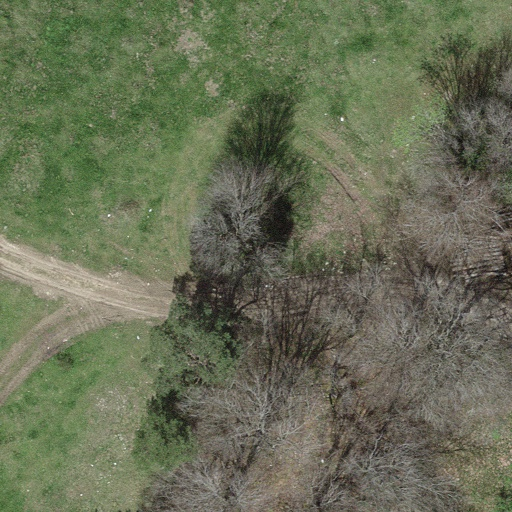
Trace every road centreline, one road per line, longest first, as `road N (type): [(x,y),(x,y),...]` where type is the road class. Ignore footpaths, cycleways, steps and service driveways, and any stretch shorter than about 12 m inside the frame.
road 1 (track): [(511,327),(440,297),(372,286),(297,308),(224,312),(119,297),(0,252)]
road 2 (track): [(119,297),(66,322),(0,381)]
